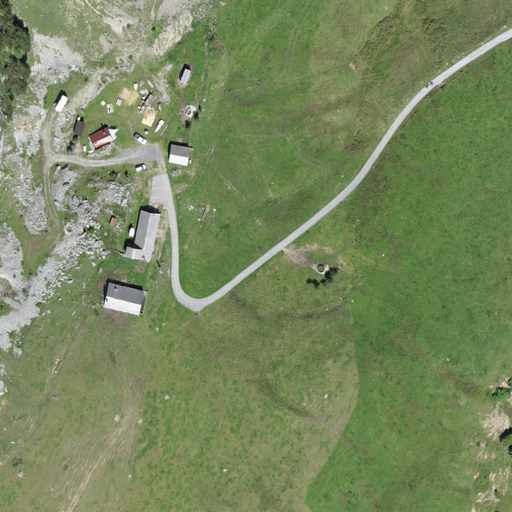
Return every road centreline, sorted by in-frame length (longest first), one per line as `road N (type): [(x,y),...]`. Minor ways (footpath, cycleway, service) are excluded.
road 1 (unclassified): [(511,32),(426,89),(343,195),(209,301),(179,295),(163,174)]
road 2 (track): [(163,174),(150,154),(50,161),(55,234),(46,247)]
